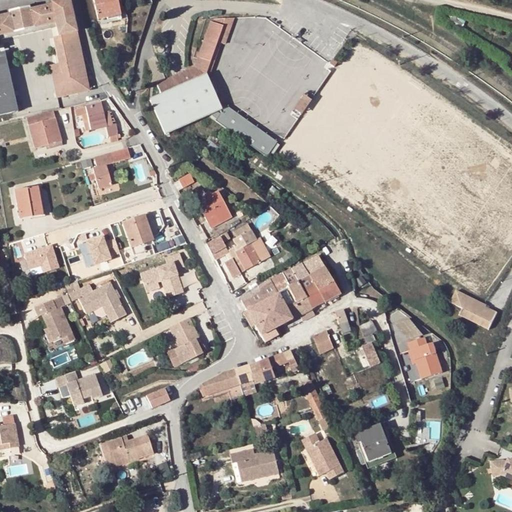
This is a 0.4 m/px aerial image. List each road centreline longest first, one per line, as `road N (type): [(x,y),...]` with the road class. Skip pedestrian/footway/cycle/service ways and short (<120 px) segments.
road 1 (residential): [(241,349),(242,321),(165,165),(101,78),(74,0)]
road 2 (residential): [(178,414),(57,445),(42,433),(18,328),(0,329)]
road 3 (residential): [(241,349),(266,348),(339,303),(360,301),(377,313),(406,402)]
road 4 (residential): [(311,1),(354,14),(453,66),(511,112)]
road 5 (residential): [(511,327),(489,399),(453,469)]
road 6 (unknown): [(173,182),(73,222),(34,218)]
road 7 (residential): [(178,0),(294,14),(311,1)]
